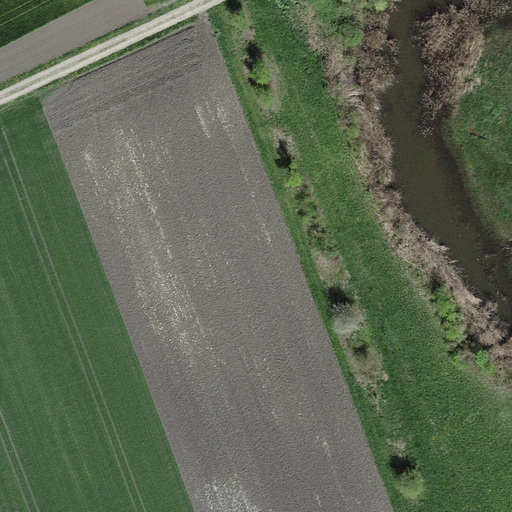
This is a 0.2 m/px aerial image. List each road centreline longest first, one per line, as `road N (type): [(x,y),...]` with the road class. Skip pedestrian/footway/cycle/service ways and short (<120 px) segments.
road 1 (track): [(321,238),(417,511)]
road 2 (track): [(218,0),(0,102)]
